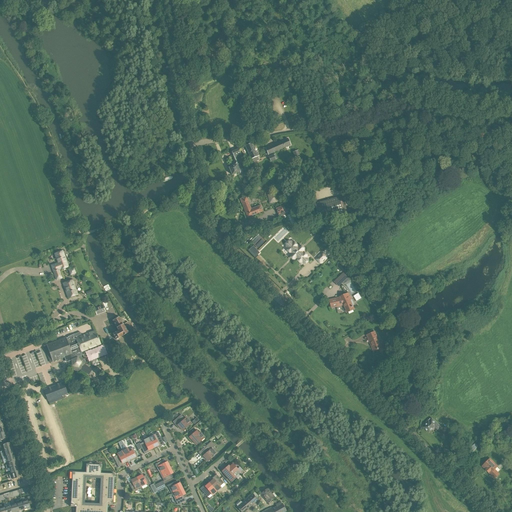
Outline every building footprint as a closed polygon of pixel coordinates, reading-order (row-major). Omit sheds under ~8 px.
[(268,155),(291,145),(288,138),(265,148),(268,155)] [(252,163),(259,160),(257,156),(259,156),(257,152),(256,152),(251,143),(245,146),(251,159),(252,163)] [(243,169),(238,158),(241,156),(238,149),(232,152),(236,163),(236,164),(229,168),(232,175),(240,171),(239,171),(243,169)] [(275,154),(269,156),(271,162),(278,159),(275,154)] [(276,193),(267,195),(269,204),(278,202),(276,193)] [(261,205),(251,209),(246,196),(240,199),(247,218),(263,211),(261,205)] [(339,197),(337,198),(315,204),(319,220),(344,213),(339,197)] [(283,205),(276,208),(278,215),(286,212),(283,205)] [(304,248),(302,246),(298,246),(293,241),(285,248),(291,254),(290,257),(293,259),(296,259),(301,264),(309,257),(304,252),(304,248)] [(253,246),(248,251),(254,258),(259,253),(253,246)] [(53,272),(59,270),(68,267),(63,251),(61,252),(60,251),(57,252),(57,253),(55,254),(58,263),(51,265),(53,272)] [(323,264),(327,259),(327,257),(323,253),(321,252),(316,257),(315,259),(320,264),(323,264)] [(56,280),(62,278),(59,270),(53,272),(56,280)] [(75,286),(72,280),(63,283),(68,298),(76,295),(73,287),(75,286)] [(354,309),(352,304),(353,303),(348,292),(339,297),(339,298),(330,300),(331,308),(344,305),(347,312),(354,309)] [(97,315),(105,312),(103,305),(94,308),(97,315)] [(127,331),(119,317),(112,321),(117,329),(118,331),(113,334),(116,340),(128,333),(127,331)] [(101,345),(95,330),(74,339),(74,338),(73,335),(68,337),(66,338),(66,337),(61,339),(46,345),(52,362),(67,356),(69,360),(68,360),(68,369),(79,372),(86,362),(81,356),(80,352),(81,352),(97,346),(101,345)] [(374,351),(383,347),(381,342),(379,342),(375,332),(367,335),(374,351)] [(48,400),(67,393),(63,383),(44,391),(48,400)] [(181,414),(176,419),(173,422),(177,426),(178,425),(182,430),(191,423),(186,418),(185,419),(181,414)] [(441,426),(432,418),(428,421),(422,426),(429,433),(435,427),(438,430),(441,426)] [(196,445),(204,438),(200,432),(198,433),(195,429),(186,436),(190,441),(192,440),(196,445)] [(153,435),(148,438),(153,448),(158,445),(159,447),(164,444),(160,437),(159,434),(158,432),(153,435)] [(153,448),(148,438),(143,440),(144,442),(140,444),(145,454),(150,451),(149,450),(153,448)] [(6,443),(5,440),(0,441),(0,445),(2,452),(4,451),(12,448),(10,442),(6,443)] [(203,459),(205,458),(208,461),(218,452),(213,447),(215,446),(211,442),(198,453),(203,459)] [(468,450),(471,453),(478,447),(475,443),(468,450)] [(6,455),(6,457),(14,454),(12,448),(4,451),(6,455)] [(127,448),(122,451),(127,461),(132,459),(133,460),(138,458),(133,448),(128,450),(127,448)] [(127,461),(122,451),(117,453),(118,455),(113,457),(118,467),(124,465),(123,463),(127,461)] [(4,463),(8,462),(16,460),(14,454),(6,457),(2,458),(4,463)] [(482,466),(494,478),(499,473),(495,469),(498,466),(490,458),(482,466)] [(9,468),(17,465),(16,460),(8,462),(8,465),(6,465),(6,468),(9,468)] [(155,464),(159,473),(170,467),(167,462),(165,463),(164,460),(155,464)] [(72,501),(71,504),(70,504),(70,507),(76,507),(75,511),(107,511),(107,503),(113,503),(114,474),(101,473),(101,465),(86,464),(86,473),(72,472),(71,501),(72,501)] [(235,477),(240,472),(233,464),(228,468),(226,467),(222,471),(231,482),(236,478),(235,477)] [(170,467),(159,473),(164,481),(172,477),(173,476),(172,473),(170,467)] [(19,471),(11,473),(9,474),(11,480),(13,479),(21,477),(19,471)] [(213,479),(209,483),(217,491),(221,488),(220,486),(224,483),(216,474),(212,478),(213,479)] [(142,475),(137,478),(142,488),(141,486),(146,484),(147,485),(150,484),(146,475),(143,476),(142,475)] [(142,488),(137,478),(131,481),(132,482),(129,484),(133,492),(142,488)] [(172,494),(182,488),(179,483),(178,484),(176,481),(168,485),(172,494)] [(217,491),(209,483),(205,486),(204,485),(200,489),(207,497),(211,494),(212,495),(217,491)] [(30,486),(0,495),(0,501),(31,491),(30,486)] [(177,502),(178,505),(181,505),(179,501),(185,498),(183,495),(185,494),(182,488),(172,494),(176,502),(177,502)] [(267,488),(260,494),(268,503),(274,498),(268,490),(269,490),(267,488)] [(252,493),(245,500),(251,506),(258,500),(252,493)] [(27,510),(30,509),(27,498),(24,499),(24,497),(21,498),(22,502),(24,510),(27,509),(27,510)] [(24,510),(22,502),(19,503),(18,500),(15,501),(16,504),(19,511),(24,510)] [(243,511),(251,506),(245,500),(242,502),(240,500),(236,504),(238,506),(237,507),(241,511),(243,511)] [(278,505),(272,509),(274,511),(283,511),(286,511),(282,503),(281,504),(280,503),(278,505)]
